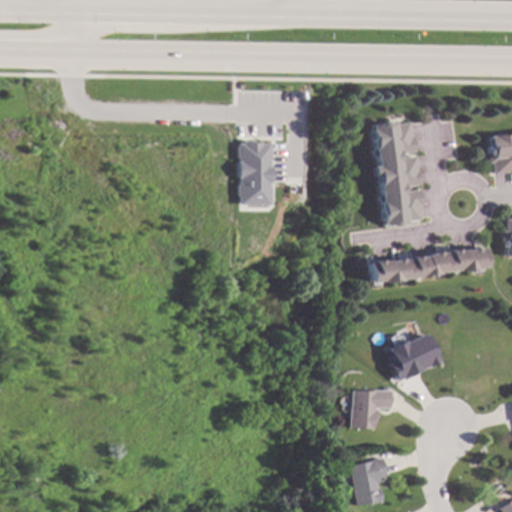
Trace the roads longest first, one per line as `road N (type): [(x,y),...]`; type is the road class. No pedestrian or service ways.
road 1 (secondary): [(0,57),(511,65)]
road 2 (secondary): [(288,14),(0,9)]
road 3 (secondary): [(511,16),(288,14)]
